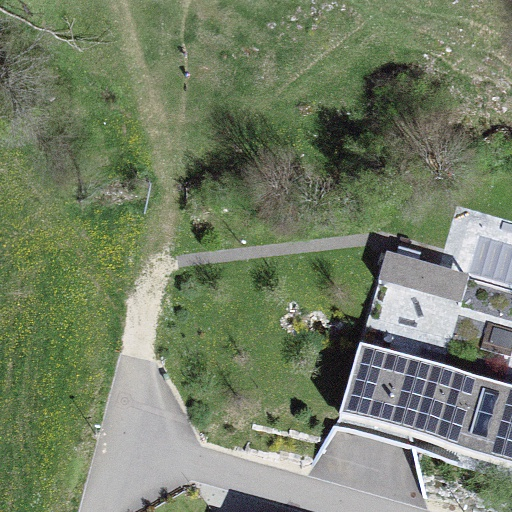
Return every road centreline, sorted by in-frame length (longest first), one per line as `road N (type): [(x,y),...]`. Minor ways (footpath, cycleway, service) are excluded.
road 1 (track): [(127,456),(167,189)]
road 2 (residential): [(328,511),(127,456),(113,511)]
